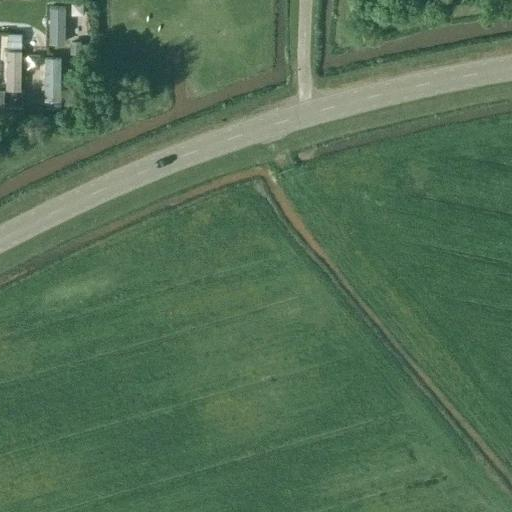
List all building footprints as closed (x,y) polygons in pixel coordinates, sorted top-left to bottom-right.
[(48,6),(48,42),(61,43),(62,6),(48,6)] [(15,33),(3,33),(3,47),(15,47),(15,33)] [(65,55),(78,55),(79,41),(65,41),(65,55)] [(17,94),(18,49),(2,49),(1,93),(17,94)] [(39,100),(59,100),(58,56),(39,56),(39,100)]
